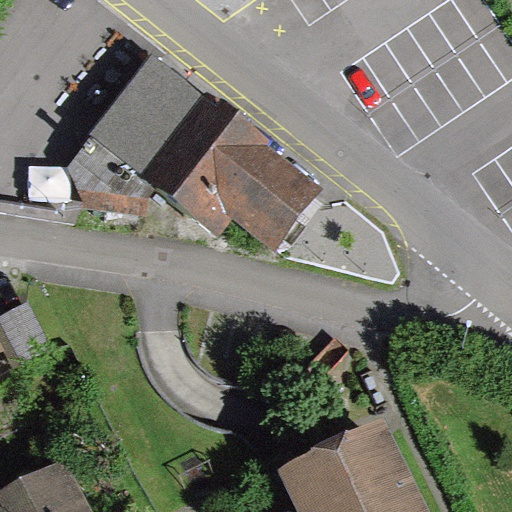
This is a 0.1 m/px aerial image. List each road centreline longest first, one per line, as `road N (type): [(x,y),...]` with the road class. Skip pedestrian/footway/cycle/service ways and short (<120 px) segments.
road 1 (residential): [(496,282),(418,321),(0,234)]
road 2 (residential): [(496,282),(145,0)]
